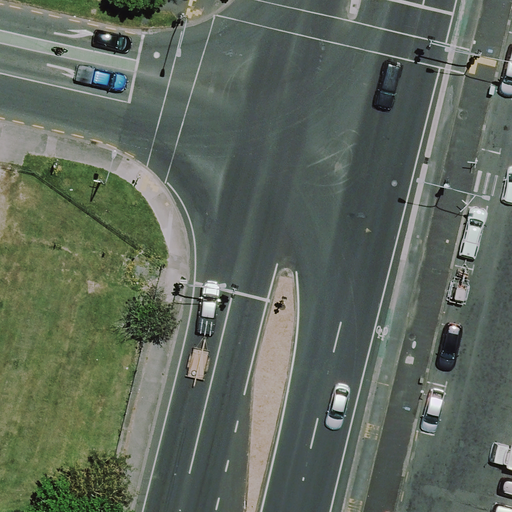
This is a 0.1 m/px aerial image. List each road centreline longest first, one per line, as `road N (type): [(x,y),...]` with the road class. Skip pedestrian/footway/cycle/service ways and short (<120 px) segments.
road 1 (trunk): [(197,511),(209,389),(270,138)]
road 2 (trunk): [(372,164),(296,511)]
road 3 (secondary): [(270,138),(0,73)]
road 4 (trunk): [(407,0),(372,164)]
road 5 (trunk): [(270,138),(305,0)]
